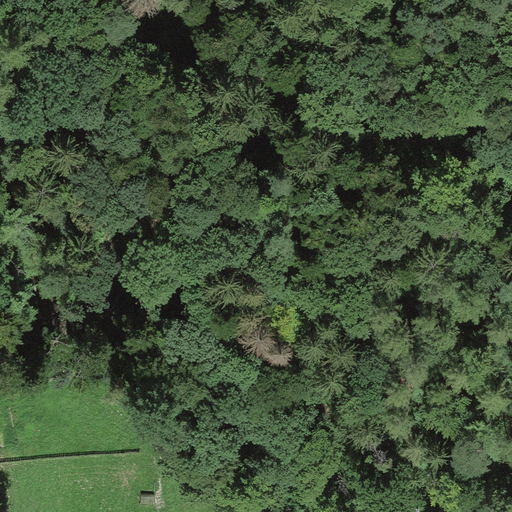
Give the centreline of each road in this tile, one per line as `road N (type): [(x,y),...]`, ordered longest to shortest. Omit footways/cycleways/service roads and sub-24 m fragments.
road 1 (track): [(511,207),(470,172),(406,137),(261,0)]
road 2 (track): [(406,137),(403,190),(411,222),(511,303)]
